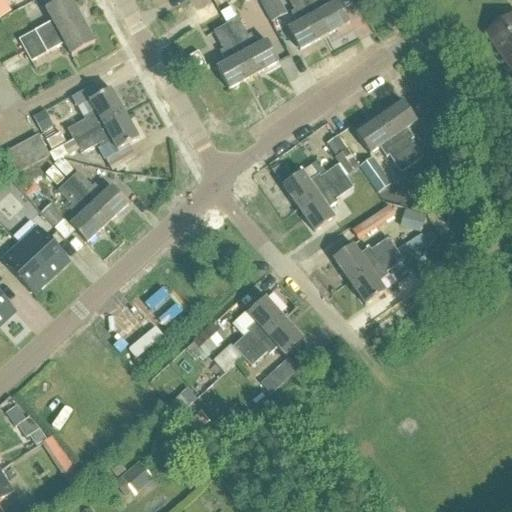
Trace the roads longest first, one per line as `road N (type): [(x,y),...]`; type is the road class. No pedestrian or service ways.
road 1 (residential): [(0,388),(218,181)]
road 2 (residential): [(218,181),(415,40),(445,0)]
road 3 (residential): [(356,348),(225,204),(218,181)]
road 4 (residential): [(218,181),(119,0)]
